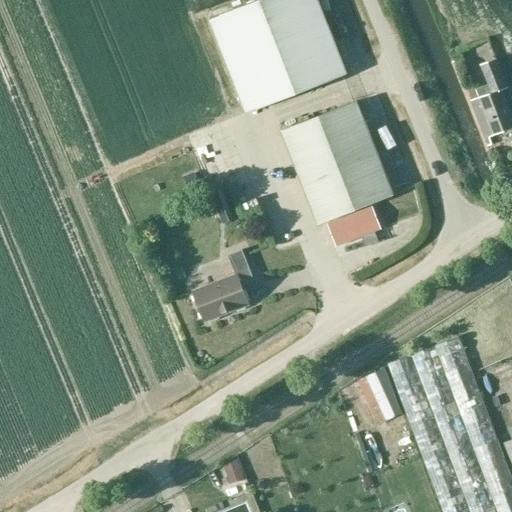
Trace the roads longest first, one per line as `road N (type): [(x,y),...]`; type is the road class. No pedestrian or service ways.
road 1 (unclassified): [(44,511),(467,244)]
road 2 (unclassified): [(467,244),(368,0)]
